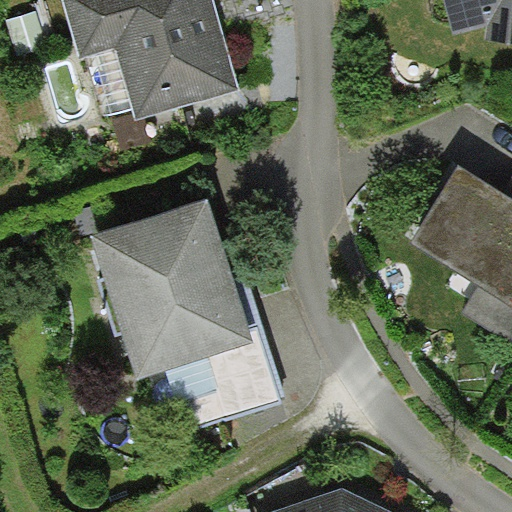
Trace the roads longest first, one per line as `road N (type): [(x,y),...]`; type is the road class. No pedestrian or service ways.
road 1 (residential): [(492,511),(374,410),(310,310),(301,198),(313,0)]
road 2 (track): [(374,410),(157,511)]
